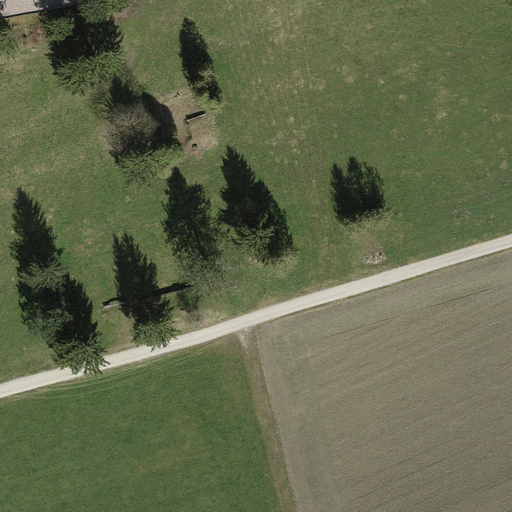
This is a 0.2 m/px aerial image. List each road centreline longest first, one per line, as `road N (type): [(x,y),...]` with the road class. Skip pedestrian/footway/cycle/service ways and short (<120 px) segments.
road 1 (track): [(511,245),(0,397)]
road 2 (track): [(243,328),(288,511)]
